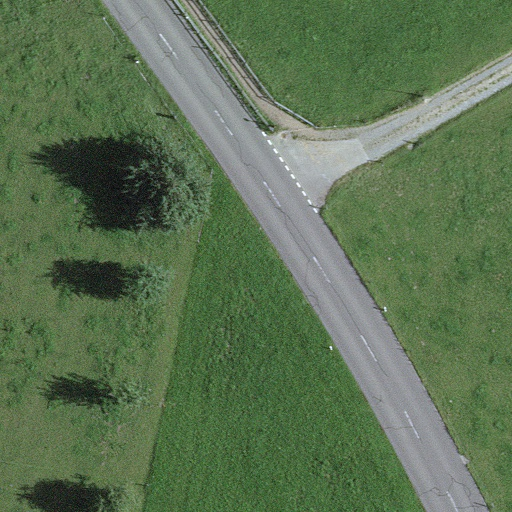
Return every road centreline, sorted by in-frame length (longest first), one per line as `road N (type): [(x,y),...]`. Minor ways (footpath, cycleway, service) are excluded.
road 1 (tertiary): [(453,511),(366,341),(134,0)]
road 2 (track): [(275,197),(511,65)]
